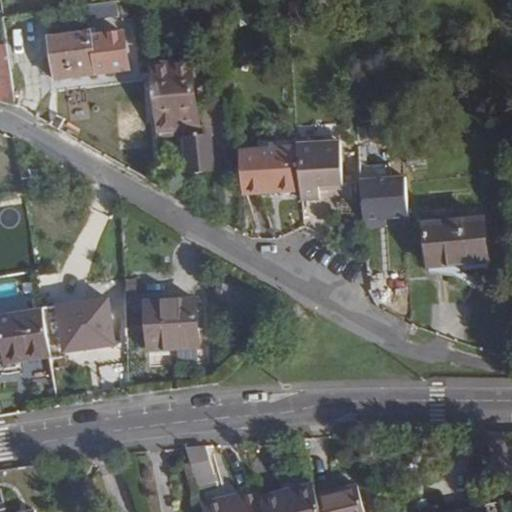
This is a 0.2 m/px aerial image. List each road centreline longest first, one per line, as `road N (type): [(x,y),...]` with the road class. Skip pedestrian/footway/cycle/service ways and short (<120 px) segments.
road 1 (tertiary): [(0,444),(346,401),(511,401)]
road 2 (residential): [(390,341),(0,118)]
